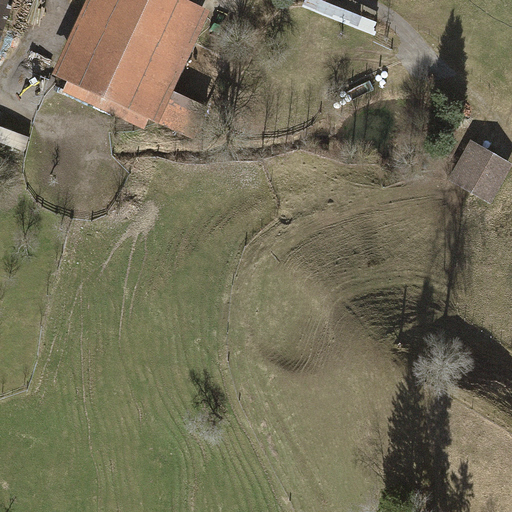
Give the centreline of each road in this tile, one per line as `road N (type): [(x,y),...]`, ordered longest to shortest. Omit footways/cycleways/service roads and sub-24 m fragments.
road 1 (track): [(41,0),(9,67),(9,95),(32,120),(69,138),(82,178),(79,219)]
road 2 (track): [(347,0),(399,29),(451,80)]
